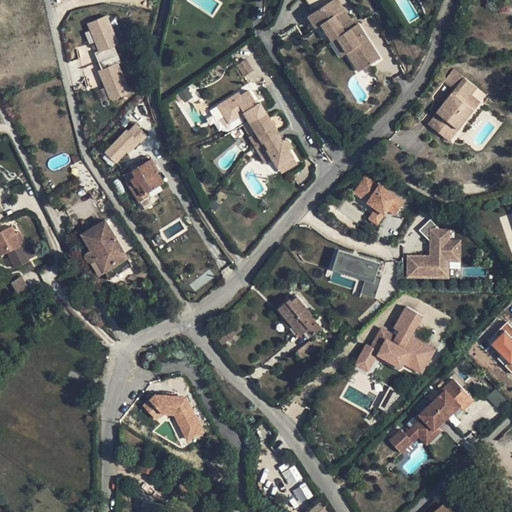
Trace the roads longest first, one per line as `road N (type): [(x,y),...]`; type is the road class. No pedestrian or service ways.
road 1 (residential): [(192,315),(247,271),(411,93),(452,0)]
road 2 (residential): [(192,315),(92,160),(50,0)]
road 3 (residential): [(0,109),(74,263),(131,347)]
road 4 (residential): [(343,511),(285,423),(182,322)]
road 5 (residential): [(104,511),(112,380),(131,347)]
road 6 (residential): [(413,511),(511,417)]
